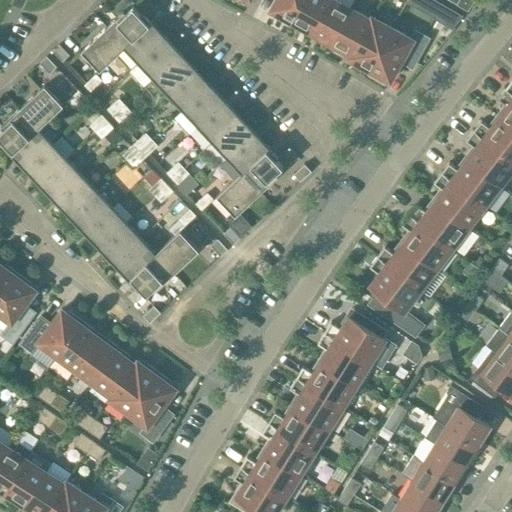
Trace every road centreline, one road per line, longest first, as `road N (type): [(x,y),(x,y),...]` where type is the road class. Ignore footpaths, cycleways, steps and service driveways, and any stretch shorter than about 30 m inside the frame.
road 1 (residential): [(239,394),(133,319),(0,204)]
road 2 (residential): [(239,394),(399,153)]
road 3 (residential): [(399,153),(185,0)]
road 4 (residential): [(399,153),(511,20)]
road 5 (residential): [(172,511),(239,394)]
